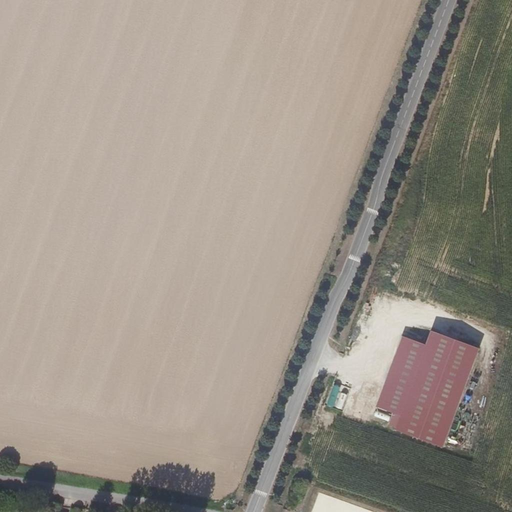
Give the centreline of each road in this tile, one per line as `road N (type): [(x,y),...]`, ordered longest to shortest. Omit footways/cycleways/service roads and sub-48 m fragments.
road 1 (unclassified): [(449,0),(255,511)]
road 2 (residential): [(170,511),(0,483)]
